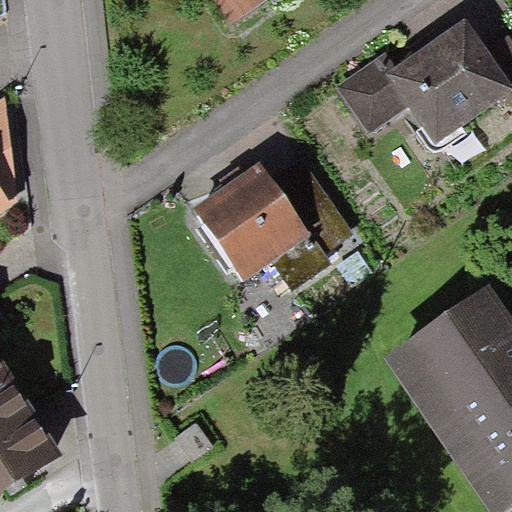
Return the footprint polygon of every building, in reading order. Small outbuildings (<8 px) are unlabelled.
[(214,0),(229,22),(262,0),(214,0)] [(382,54),(338,85),(373,135),(410,110),(435,147),(507,97),(511,104),(511,38),(503,26),(481,42),(467,22),(427,49),(394,72),(382,54)] [(2,81),(0,82),(0,219),(18,207),(2,81)] [(233,186),(194,212),(242,284),(272,264),(290,291),(330,265),(324,256),(353,236),(307,168),(272,192),(257,170),(233,186)] [(511,319),(494,292),(393,360),(493,509),(511,496),(511,319)] [(0,504),(19,492),(60,467),(0,371),(0,504)]
